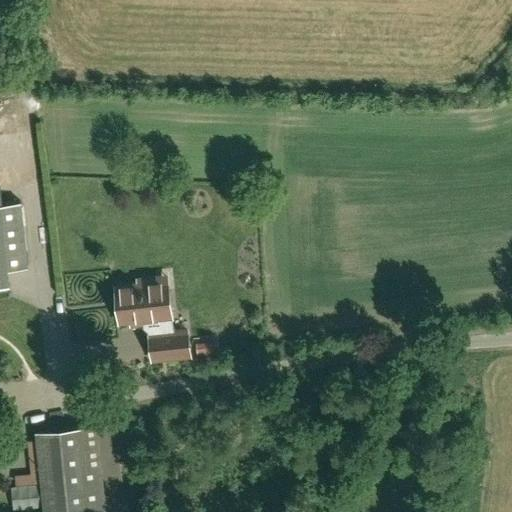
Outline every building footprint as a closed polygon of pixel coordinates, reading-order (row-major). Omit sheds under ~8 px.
[(0,286),(10,286),(1,204),(0,203),(0,286)] [(167,276),(157,277),(138,280),(139,284),(116,287),(120,323),(131,321),(131,325),(158,322),(157,318),(171,317),(167,276)] [(187,331),(173,332),(149,335),(152,360),(190,356),(187,331)] [(206,343),(197,344),(198,356),(207,355),(206,343)] [(105,511),(97,426),(36,432),(44,511),(105,511)] [(15,459),(9,444),(0,447),(0,449),(5,463),(15,459)]
